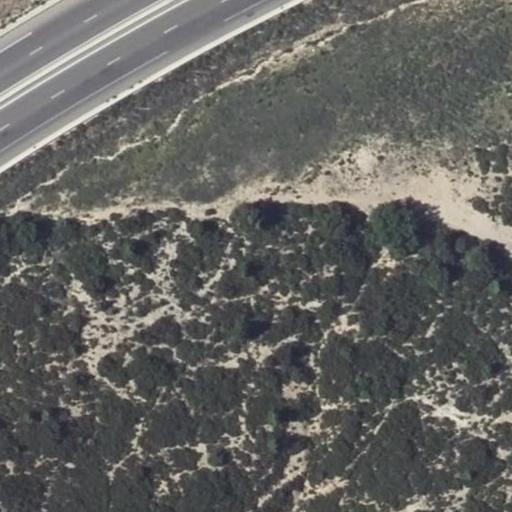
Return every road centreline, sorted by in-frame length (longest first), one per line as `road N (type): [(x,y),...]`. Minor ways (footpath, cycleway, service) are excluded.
road 1 (trunk): [(0,144),(259,0)]
road 2 (trunk): [(126,0),(0,73)]
